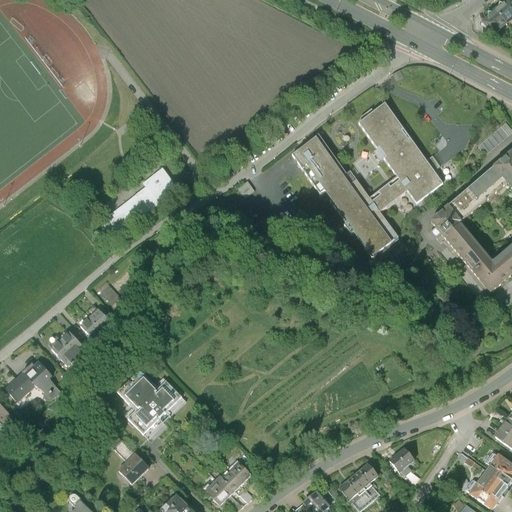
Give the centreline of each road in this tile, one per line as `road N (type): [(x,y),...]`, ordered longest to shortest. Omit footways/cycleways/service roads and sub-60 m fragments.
road 1 (residential): [(0,355),(131,245),(421,46)]
road 2 (residential): [(511,375),(346,454),(258,511)]
road 3 (unknown): [(393,49),(361,51),(259,0)]
